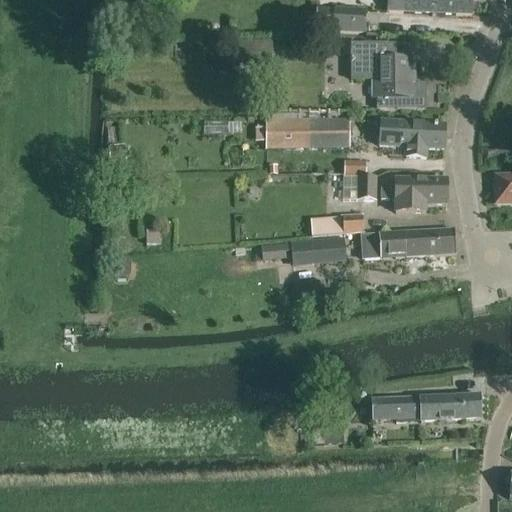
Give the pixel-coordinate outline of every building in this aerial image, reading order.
[(387,0),(386,13),(441,15),(441,0),(387,0)] [(441,0),(441,15),(472,17),(472,0),(441,0)] [(366,12),(334,11),(316,10),(315,33),(365,35),(366,12)] [(310,40),(294,40),(294,51),(310,51),(310,40)] [(387,46),(367,46),(350,46),(350,82),(374,82),(374,100),(376,100),(376,112),(426,111),(426,89),(417,89),(417,86),(413,86),(413,62),(377,62),(377,47),(387,47),(387,46)] [(272,64),(272,47),(233,47),(233,63),(272,64)] [(267,149),(348,149),(347,123),(267,123),(267,149)] [(379,148),(423,151),(443,152),(444,128),(381,124),(379,148)] [(365,178),(365,164),(344,164),(343,177),(365,178)] [(511,179),(495,179),(496,206),(511,205),(511,179)] [(375,202),(375,180),(358,180),(357,202),(375,202)] [(446,182),(445,182),(395,182),(395,186),(380,186),(380,202),(395,202),(395,215),(405,215),(425,215),(425,208),(446,207),(446,182)] [(342,235),(362,234),(361,218),(341,219),(342,235)] [(378,236),(362,237),(364,263),(395,261),(405,260),(436,259),(456,257),(454,232),(450,232),(434,233),(404,235),(382,236),(378,236)] [(304,275),(344,273),(343,257),(321,259),(320,245),(271,248),(272,266),(293,265),(293,263),(304,262),(304,275)] [(417,426),(460,423),(480,422),(480,398),(460,398),(379,405),(379,407),(370,407),(370,423),(418,421),(417,426)] [(341,438),(324,438),(325,455),(341,454),(341,438)]
